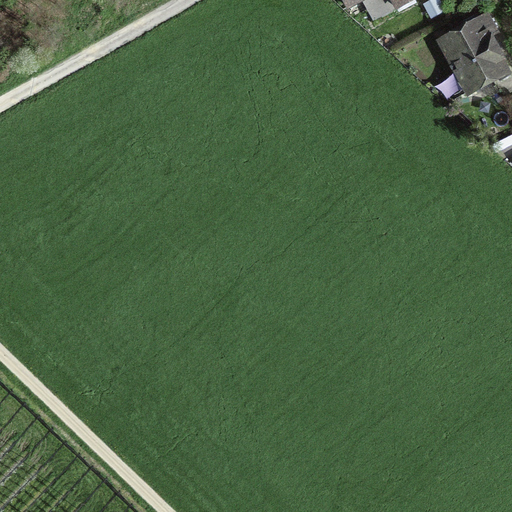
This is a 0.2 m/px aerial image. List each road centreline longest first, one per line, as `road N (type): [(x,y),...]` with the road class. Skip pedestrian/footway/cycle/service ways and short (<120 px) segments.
road 1 (track): [(193,0),(0,108)]
road 2 (track): [(0,358),(157,511)]
